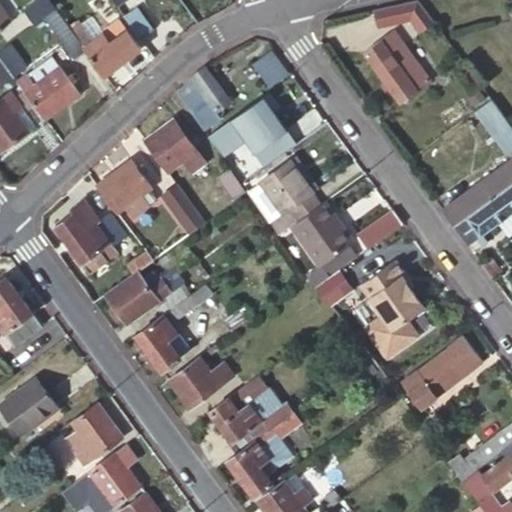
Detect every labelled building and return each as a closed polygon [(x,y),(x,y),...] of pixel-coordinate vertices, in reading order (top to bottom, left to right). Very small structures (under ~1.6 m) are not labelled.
[(33,24),(56,7),(50,0),(41,0),(24,13),(33,24)] [(434,20),(420,0),(419,0),(402,4),(420,30),(434,20)] [(0,2),(0,31),(14,21),(0,2)] [(125,17),(140,38),(154,28),(139,7),(125,17)] [(89,52),(72,29),(57,9),(46,17),(78,60),(89,52)] [(89,52),(106,76),(142,50),(123,22),(95,42),(81,22),(72,29),(89,52)] [(402,101),(430,81),(394,32),(366,52),(402,101)] [(252,60),(266,85),(287,73),(273,49),(252,60)] [(0,55),(0,85),(14,75),(0,55)] [(193,75),(180,88),(208,127),(222,117),(217,110),(231,100),(207,66),(193,75)] [(20,82),(47,118),(81,94),(61,67),(35,85),(28,75),(20,82)] [(492,98),(485,89),(467,102),(475,111),(479,108),(492,98)] [(0,147),(2,150),(29,131),(15,112),(22,107),(15,96),(8,101),(4,97),(0,99),(0,147)] [(511,147),(511,126),(492,98),(479,108),(510,149),(511,147)] [(229,117),(211,129),(245,175),(259,165),(254,158),(231,127),(234,125),(229,117)] [(231,127),(254,158),(267,148),(245,117),(234,125),(231,127)] [(174,118),(146,139),(168,170),(182,161),(191,173),(206,162),(174,118)] [(138,154),(104,178),(124,205),(130,202),(137,211),(151,202),(144,191),(157,181),(138,154)] [(295,155),(290,158),(312,189),(317,185),(295,155)] [(272,218),(281,229),(282,231),(289,226),(321,201),(312,189),(290,158),(258,182),(280,212),(272,218)] [(458,201),(445,210),(456,225),(511,183),(511,171),(506,164),(457,199),(458,201)] [(229,198),(242,189),(227,167),(214,176),(229,198)] [(159,194),(188,234),(205,221),(176,181),(159,194)] [(511,183),(456,225),(474,249),(488,239),(484,234),(511,212),(511,183)] [(87,274),(118,252),(111,242),(123,233),(108,213),(96,221),(82,201),(69,210),(72,214),(54,226),(87,274)] [(349,239),(321,201),(289,226),(316,262),(349,239)] [(401,219),(389,204),(362,224),(373,239),(401,219)] [(142,268),(107,293),(129,323),(184,282),(177,273),(197,258),(183,237),(159,255),(142,268)] [(135,258),(142,268),(159,255),(153,246),(135,258)] [(403,270),(394,257),(360,282),(393,327),(424,304),(410,285),(400,272),(403,270)] [(340,268),(315,285),(329,304),(353,287),(340,268)] [(413,283),(403,270),(400,272),(410,285),(413,283)] [(495,278),(504,290),(511,284),(503,272),(495,278)] [(0,320),(17,344),(47,324),(38,311),(36,313),(11,277),(0,284),(0,320)] [(205,284),(137,335),(163,371),(183,357),(170,340),(179,333),(171,322),(211,293),(205,284)] [(232,329),(255,312),(246,299),(222,317),(232,329)] [(436,394),(474,365),(458,343),(419,371),(417,368),(401,380),(422,407),(437,396),(436,394)] [(199,357),(169,379),(189,407),(226,381),(214,364),(208,368),(199,357)] [(264,371),(209,411),(231,441),(242,434),(250,444),(298,408),(290,398),(286,401),(264,371)] [(23,437),(61,409),(39,379),(1,407),(23,437)] [(101,403),(74,423),(80,432),(70,438),(89,464),(125,437),(101,403)] [(305,419),(298,408),(250,444),(239,452),(228,460),(253,496),(273,481),(268,474),(279,466),(273,457),(278,453),(268,440),(281,432),(283,435),(305,419)] [(492,456),(511,440),(511,420),(473,449),(482,463),(492,456)] [(239,452),(250,444),(242,434),(231,441),(239,452)] [(127,445),(92,471),(116,504),(143,485),(130,468),(139,461),(127,445)] [(511,448),(496,460),(492,456),(482,463),(462,478),(470,489),(484,479),(493,490),(511,475),(511,448)] [(302,488),(292,475),(257,502),(264,511),(307,511),(305,508),(313,501),(304,487),(302,488)] [(163,511),(149,492),(123,511),(163,511)]
